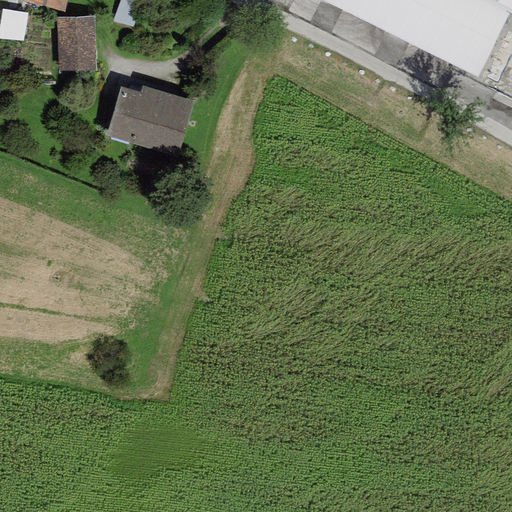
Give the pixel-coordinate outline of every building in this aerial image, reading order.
[(22,0),(64,12),(66,0),(22,0)] [(511,0),(320,0),(476,77),(509,11),(511,12),(511,0)] [(26,39),(30,9),(6,6),(2,36),(26,39)] [(95,17),(56,18),(58,73),(97,71),(95,17)] [(194,101),(142,85),(140,92),(120,86),(105,135),(178,156),(180,148),(194,101)]
